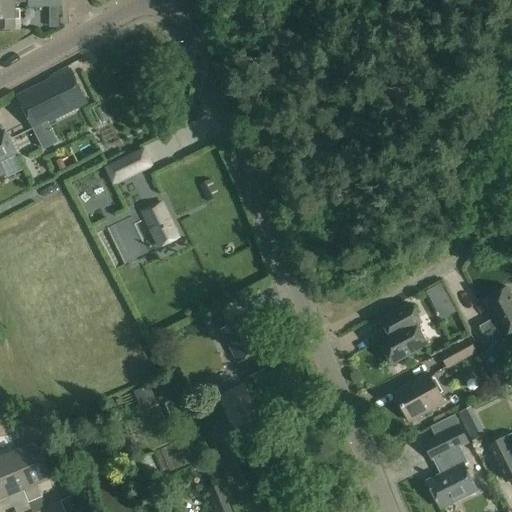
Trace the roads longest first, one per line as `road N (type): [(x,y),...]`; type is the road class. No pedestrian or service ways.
road 1 (residential): [(316,337),(172,0)]
road 2 (residential): [(391,511),(316,337)]
road 3 (residential): [(316,337),(448,267),(468,234)]
road 4 (tertiary): [(0,80),(154,0)]
